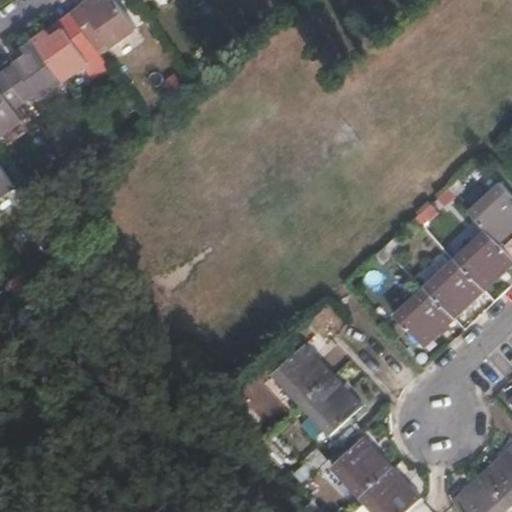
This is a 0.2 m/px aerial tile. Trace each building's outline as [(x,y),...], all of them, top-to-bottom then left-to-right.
[(81,0),(69,8),(74,15),(90,38),(101,29),(110,41),(135,23),(117,0),(81,0)] [(43,28),(33,36),(61,76),(85,59),(81,53),(94,43),(90,38),(74,15),(47,34),(43,28)] [(24,52),(1,68),(21,96),(32,88),(37,94),(61,76),(33,36),(20,45),(24,52)] [(21,96),(1,68),(0,68),(0,129),(18,117),(10,104),(21,96)] [(0,193),(14,184),(0,164),(0,193)] [(437,173),(432,179),(425,185),(433,194),(445,183),(437,173)] [(433,194),(425,185),(413,195),(422,205),(433,194)] [(474,239),(487,252),(511,230),(511,217),(488,191),(457,220),(474,239)] [(361,242),(370,253),(382,242),(373,231),(361,242)] [(505,272),(487,252),(474,239),(442,269),(472,303),(505,272)] [(361,242),(350,251),(360,262),(370,253),(361,242)] [(442,330),(472,303),(442,269),(411,297),(442,330)] [(410,360),(442,330),(411,297),(380,326),(410,360)] [(304,401),(336,370),(307,338),(275,368),(304,401)] [(365,401),(336,370),(304,401),(332,431),(365,401)] [(259,423),(250,432),(259,442),(268,432),(259,423)] [(361,493),(394,463),(365,431),(332,461),(361,493)] [(268,432),(259,442),(269,453),(278,443),(268,432)] [(478,476),(508,509),(511,505),(511,447),(511,446),(478,476)] [(405,511),(424,495),(394,463),(361,493),(378,511),(405,511)] [(454,511),(504,511),(508,509),(478,476),(447,504),(454,511)] [(321,511),(322,511),(340,511),(341,511),(331,501),(321,511)]
